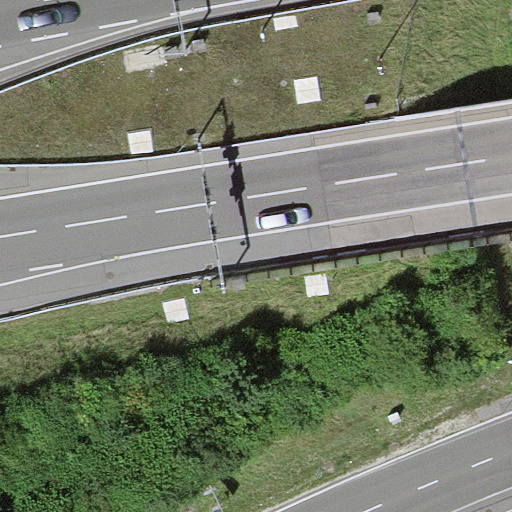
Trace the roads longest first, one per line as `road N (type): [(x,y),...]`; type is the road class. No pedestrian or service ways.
road 1 (motorway): [(0,237),(511,158)]
road 2 (secondary): [(511,451),(366,511)]
